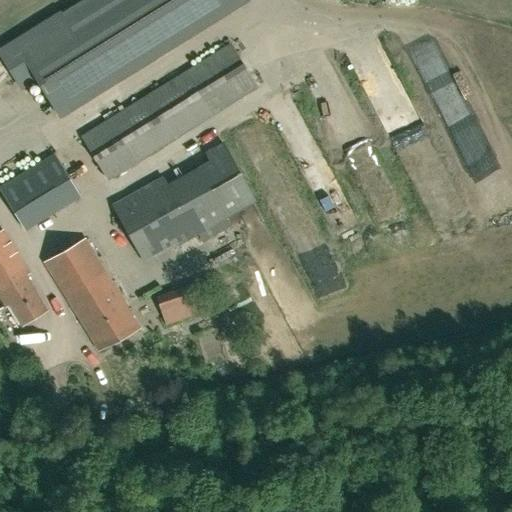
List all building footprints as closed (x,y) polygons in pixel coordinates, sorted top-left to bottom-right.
[(230,45),(199,65),(82,138),(108,180),(256,87),(230,45)] [(144,263),(197,234),(255,202),(223,144),(205,154),(209,161),(166,185),(162,178),(112,205),(144,263)] [(0,190),(24,229),(79,195),(53,154),(0,186),(0,190)] [(22,324),(46,310),(28,280),(31,278),(2,230),(0,230),(0,297),(4,304),(8,302),(22,324)] [(97,349),(138,327),(84,239),(44,263),(97,349)] [(221,256),(225,264),(250,252),(246,244),(221,256)] [(163,304),(171,327),(216,311),(208,288),(163,304)]
